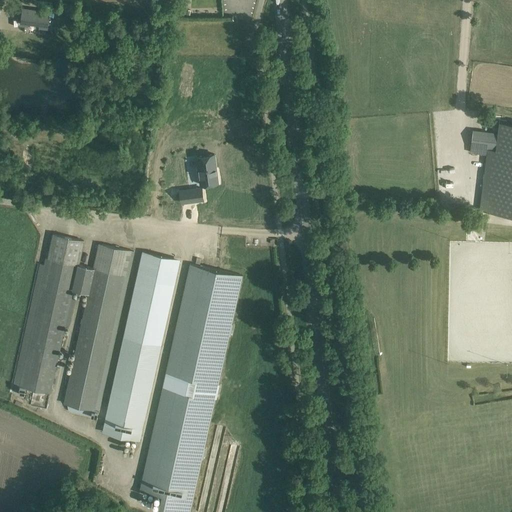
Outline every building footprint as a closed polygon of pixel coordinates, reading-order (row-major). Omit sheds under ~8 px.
[(22,8),(20,24),(28,25),(28,22),(40,24),(39,26),(47,27),(49,12),(22,8)] [(511,122),(499,121),(496,149),(488,148),(480,210),(511,213),(511,122)] [(496,149),(498,133),(473,130),(471,146),(488,148),(496,149)] [(198,168),(196,168),(198,177),(200,177),(201,185),(218,182),(217,172),(216,172),(215,168),(216,168),(214,154),(197,156),(198,168)] [(202,187),(180,190),(181,202),(204,199),(202,187)] [(40,263),(12,390),(25,393),(26,387),(51,393),(66,325),(68,326),(75,297),(72,296),(74,289),(78,266),(84,240),(53,233),(51,243),(49,250),(47,250),(44,264),(40,263)] [(73,361),(64,403),(70,404),(69,410),(97,416),(134,251),(127,250),(99,244),(93,269),(88,292),(74,356),(73,361)] [(143,251),(103,432),(140,440),(180,259),(143,251)] [(190,263),(139,488),(161,493),(158,505),(187,511),(190,511),(242,275),(190,263)] [(78,266),(74,289),(88,292),(93,269),(78,266)]
